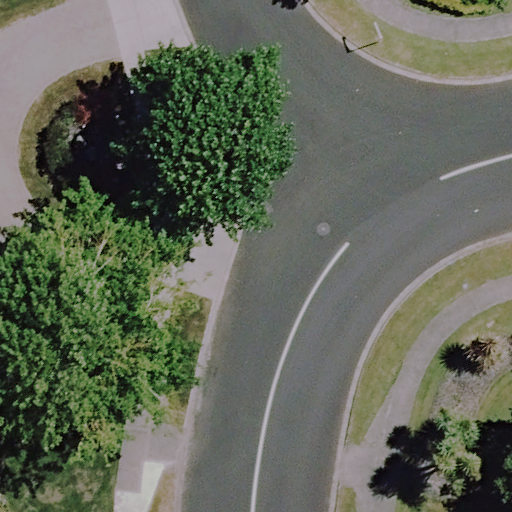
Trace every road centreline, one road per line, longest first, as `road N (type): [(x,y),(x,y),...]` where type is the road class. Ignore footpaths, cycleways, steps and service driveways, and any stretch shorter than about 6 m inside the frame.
road 1 (residential): [(347,210),(300,301),(262,417),(259,511)]
road 2 (residential): [(347,210),(269,0)]
road 3 (residential): [(511,143),(347,210)]
